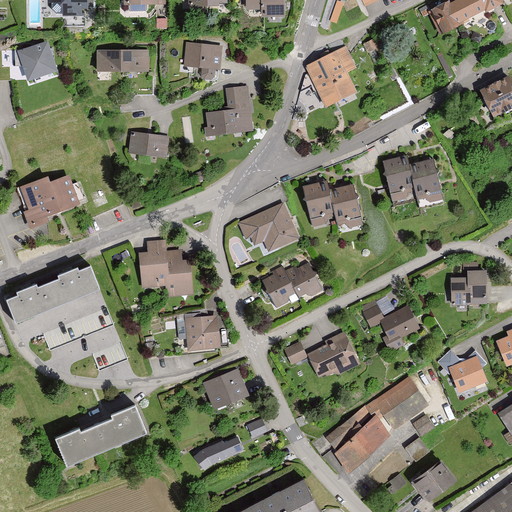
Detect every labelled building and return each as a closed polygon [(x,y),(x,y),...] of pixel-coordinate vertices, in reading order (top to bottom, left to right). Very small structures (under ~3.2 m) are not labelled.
[(88,0),(49,0),(49,7),(56,14),(62,14),(63,17),(82,17),(83,10),(88,10),(88,0)] [(158,0),(123,0),(124,5),(138,4),(139,12),(159,11),(158,0)] [(247,0),(247,7),(261,6),(261,16),(285,15),(284,0),(247,0)] [(451,0),(443,0),(429,8),(443,34),(460,26),(459,23),(502,0),(452,0),(451,0)] [(48,39),(17,50),(27,83),(59,72),(48,39)] [(379,39),(365,46),(370,55),(384,48),(379,39)] [(346,43),(306,63),(326,104),(357,89),(347,69),(357,65),(346,43)] [(225,47),(187,44),(184,66),(202,68),(201,75),(205,80),(212,81),(215,78),(216,70),(223,70),(225,47)] [(147,48),(99,49),(99,65),(107,65),(107,70),(147,70),(147,48)] [(511,75),(510,71),(479,86),(493,114),(511,105),(511,75)] [(250,97),(230,99),(231,110),(207,112),(208,127),(205,128),(206,137),(254,132),(250,97)] [(170,135),(130,130),(127,151),(167,156),(170,135)] [(410,157),(386,163),(394,196),(417,190),(421,209),(447,203),(437,160),(412,166),(410,157)] [(50,176),(20,187),(29,210),(25,212),(31,230),(51,222),(48,217),(81,204),(70,175),(52,182),(50,176)] [(328,181),(304,187),(313,226),(337,221),(339,230),(363,225),(354,184),(330,190),(328,181)] [(282,203),(238,223),(245,239),(249,237),(253,245),(263,240),(268,251),(298,238),(282,203)] [(149,254),(141,254),(144,290),(168,288),(169,299),(196,297),(193,258),(170,260),(168,240),(148,242),(149,254)] [(324,292),(309,261),(287,272),(284,266),(262,277),(278,309),(300,298),(303,303),(324,292)] [(6,299),(15,321),(100,287),(91,264),(80,269),(78,264),(68,268),(56,273),(58,277),(37,285),(36,281),(16,289),(18,294),(6,299)] [(467,277),(450,278),(452,306),(471,305),(470,299),(488,298),(486,270),(467,271),(467,277)] [(377,301),(361,309),(371,329),(382,324),(389,338),(384,340),(392,356),(407,348),(403,340),(422,330),(410,307),(386,319),(377,301)] [(220,317),(187,320),(190,353),(223,350),(220,317)] [(509,335),(497,340),(507,365),(511,363),(511,327),(507,329),(509,335)] [(326,344),(308,353),(321,379),(332,373),(335,378),(362,364),(343,330),(324,341),(326,344)] [(301,340),(284,348),(292,362),(308,354),(301,340)] [(451,350),(437,362),(450,375),(459,393),(487,382),(482,368),(487,364),(475,352),(467,359),(459,358),(451,350)] [(238,366),(203,381),(214,409),(249,394),(238,366)] [(366,404),(326,434),(335,445),(348,435),(351,438),(334,451),(349,469),(371,452),(393,435),(378,416),(382,413),(395,429),(430,402),(407,372),(366,404)] [(79,428),(55,438),(67,465),(147,432),(135,404),(111,414),(113,418),(81,432),(79,428)] [(511,405),(498,414),(511,435),(511,405)] [(435,427),(426,414),(412,423),(422,436),(435,427)] [(262,418),(247,425),(253,438),(268,431),(262,418)] [(244,449),(238,435),(224,441),(223,438),(203,446),(194,455),(205,469),(211,464),(244,449)] [(440,457),(413,478),(429,499),(457,478),(440,457)] [(407,482),(400,473),(389,482),(396,490),(407,482)] [(320,511),(302,476),(230,511),(320,511)] [(511,511),(511,478),(465,511),(511,511)]
